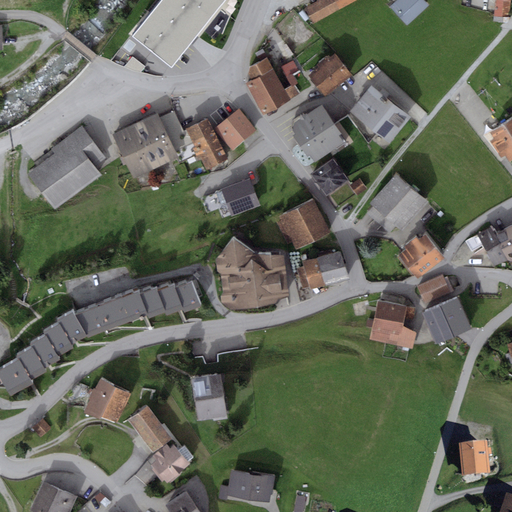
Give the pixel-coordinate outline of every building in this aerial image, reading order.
[(226,0),(160,0),(132,36),(172,68),(226,0)] [(334,0),(319,0),(305,8),(313,24),(340,10),(334,0)] [(334,0),(340,10),(357,0),(334,0)] [(428,6),(423,0),(398,0),(391,7),(408,25),(428,6)] [(510,0),(495,0),(495,16),(510,17),(510,0)] [(319,67),(308,76),(325,97),(353,75),(335,53),(328,59),(326,56),(316,64),(319,67)] [(284,89),(267,57),(249,67),(247,73),(251,80),(245,83),(263,115),(299,95),(293,84),(284,89)] [(145,66),(132,58),(125,67),(140,72),(145,66)] [(411,116),(372,85),(350,112),(389,144),(411,116)] [(321,104),(294,123),(293,130),(296,134),(293,136),(307,157),(310,155),(315,162),(346,141),(321,104)] [(256,129),(238,109),(215,129),(232,149),(256,129)] [(178,157),(157,113),(113,135),(134,178),(178,157)] [(501,158),(505,155),(510,162),(511,161),(511,117),(491,132),(494,138),(490,141),(501,158)] [(226,158),(207,119),(187,129),(206,168),(226,158)] [(54,154),(27,174),(55,210),(102,174),(95,166),(106,157),(81,126),(51,149),(54,154)] [(334,159),(312,174),(327,196),(349,181),(334,159)] [(428,202),(396,173),(369,203),(373,206),(368,212),(390,233),(396,226),(401,231),(428,202)] [(367,188),(359,178),(350,185),(357,195),(367,188)] [(259,204),(250,179),(221,190),(231,215),(259,204)] [(330,232),(313,199),(279,216),(281,220),(277,222),(288,243),(292,241),(296,249),(330,232)] [(511,225),(495,235),(508,259),(511,264),(511,263),(511,225)] [(508,259),(495,235),(490,227),(465,241),(473,255),(485,248),(495,266),(508,259)] [(444,258),(426,234),(419,239),(417,236),(404,246),(406,249),(399,255),(417,279),(444,258)] [(278,300),(289,297),(284,255),(256,254),(234,237),(216,259),(217,271),(221,274),(224,293),(220,297),(221,302),(230,310),(258,307),(275,304),(278,300)] [(310,290),(349,279),(341,251),(302,262),(303,266),(297,268),(303,289),(309,287),(310,290)] [(425,304),(451,293),(442,275),(417,286),(425,304)] [(20,359),(0,369),(0,376),(10,396),(32,385),(33,384),(31,380),(47,371),(45,369),(49,366),(60,361),(58,356),(73,348),(71,344),(76,342),(86,336),(87,338),(109,330),(131,321),(145,316),(149,314),(150,318),(167,311),(168,315),(180,310),(184,309),(186,312),(203,305),(193,281),(176,288),(174,284),(158,291),(157,288),(141,294),(139,291),(122,298),(75,316),(74,312),(58,320),(60,324),(45,332),(47,335),(32,343),(34,347),(18,355),(20,359)] [(458,297),(423,312),(434,337),(469,322),(458,297)] [(415,308),(378,301),(370,340),(413,348),(416,333),(403,326),(405,319),(413,320),(415,308)] [(220,374),(191,378),(198,421),(226,417),(220,374)] [(114,384),(101,378),(95,390),(94,389),(89,399),(90,400),(84,412),(100,419),(102,416),(117,423),(131,393),(114,386),(114,384)] [(147,405),(128,420),(153,453),(172,439),(147,405)] [(51,428),(43,419),(32,429),(41,438),(51,428)] [(190,464),(174,446),(170,449),(166,444),(152,456),(156,461),(152,465),(167,483),(190,464)] [(487,446),(459,449),(463,480),(491,477),(487,446)] [(262,476),(231,471),(229,487),(221,485),(219,499),(227,500),(228,496),(270,503),(271,495),(272,495),(275,476),(262,474),(262,476)] [(69,511),(77,496),(43,481),(30,511),(31,511),(58,511),(59,511),(69,511)] [(169,511),(199,511),(186,491),(165,505),(169,511)] [(511,511),(511,494),(507,493),(499,511),(511,511)]
